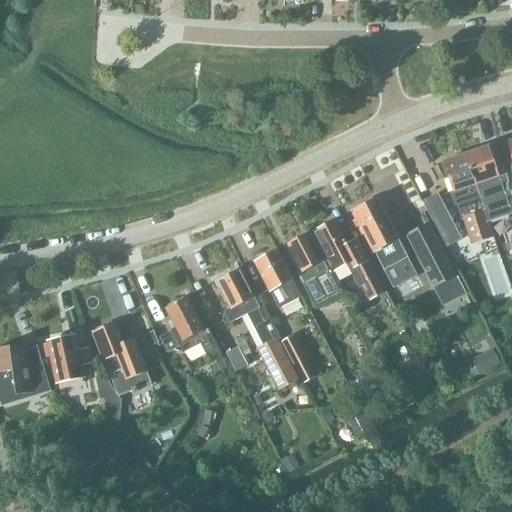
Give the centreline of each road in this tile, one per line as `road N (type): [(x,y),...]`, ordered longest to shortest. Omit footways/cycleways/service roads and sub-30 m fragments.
road 1 (residential): [(0,259),(166,227),(397,120)]
road 2 (track): [(511,408),(319,511)]
road 3 (residential): [(165,34),(379,40)]
road 4 (residential): [(379,40),(511,26)]
road 5 (residential): [(397,120),(511,81)]
